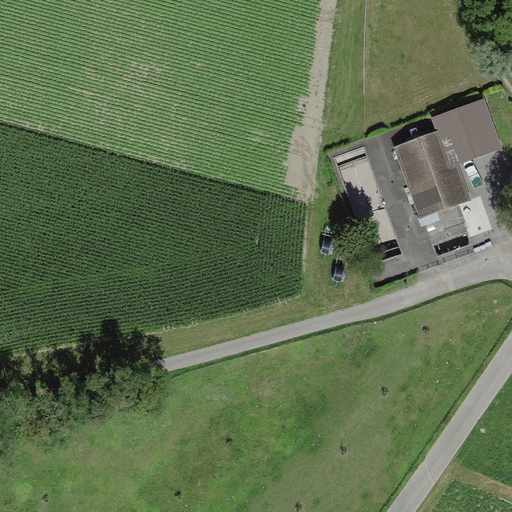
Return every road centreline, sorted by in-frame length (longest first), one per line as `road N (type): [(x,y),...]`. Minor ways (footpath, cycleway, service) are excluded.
road 1 (unclassified): [(0,412),(500,265),(511,269)]
road 2 (unclassified): [(398,511),(511,351)]
